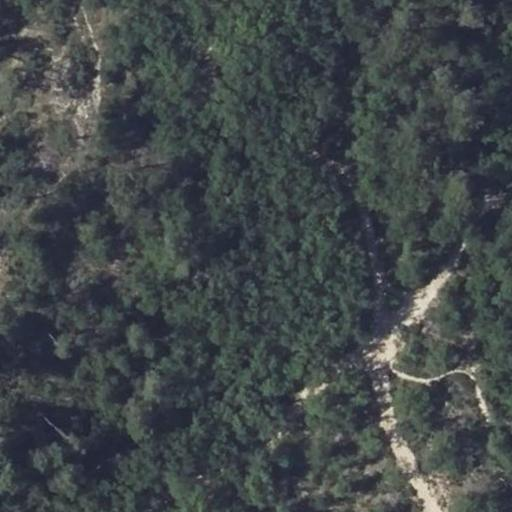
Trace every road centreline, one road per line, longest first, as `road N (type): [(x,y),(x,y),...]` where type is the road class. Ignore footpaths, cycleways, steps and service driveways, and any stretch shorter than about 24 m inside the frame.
road 1 (track): [(511,190),(480,204),(456,259),(431,289),(406,273),(333,179),(233,116),(205,0)]
road 2 (track): [(361,352),(436,511)]
